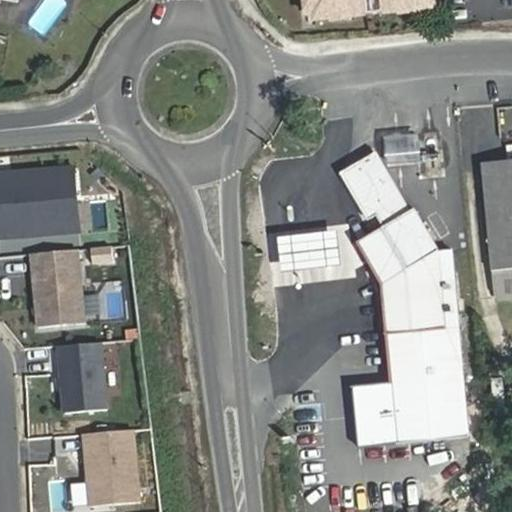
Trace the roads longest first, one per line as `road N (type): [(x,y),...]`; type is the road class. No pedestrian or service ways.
road 1 (secondary): [(205,162),(245,511)]
road 2 (unclassified): [(266,82),(511,55)]
road 3 (unknown): [(232,400),(272,386),(311,302),(339,288)]
road 4 (residential): [(0,363),(7,511)]
road 5 (secondary): [(194,17),(147,34),(131,53),(120,90),(126,119)]
road 6 (residential): [(0,133),(126,119)]
